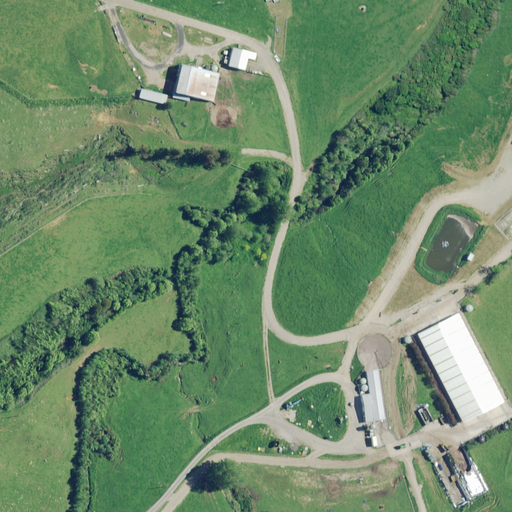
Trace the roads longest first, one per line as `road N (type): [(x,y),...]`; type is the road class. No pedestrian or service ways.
road 1 (track): [(135,511),(174,470),(398,446),(423,511)]
road 2 (unknown): [(128,0),(261,44),(280,74),(291,152)]
